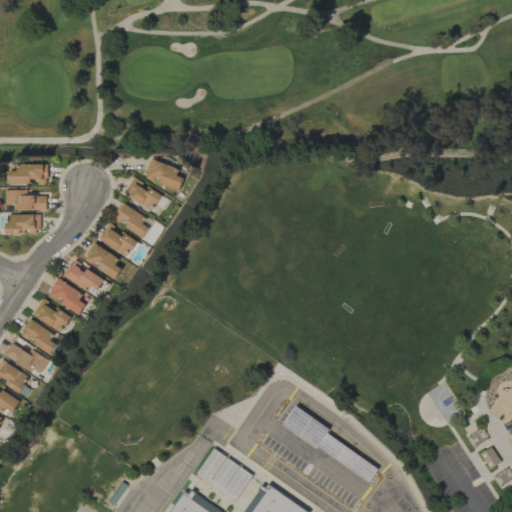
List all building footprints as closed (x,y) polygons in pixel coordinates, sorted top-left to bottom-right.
[(179,190),(184,179),(177,177),(180,170),(151,159),(144,177),(179,190)] [(47,164),(17,164),(17,171),(9,171),(9,184),(36,184),(47,184),(47,164)] [(124,194),(151,211),(161,195),(150,189),(133,179),(124,194)] [(11,210),(46,211),(47,196),(26,196),(26,190),(6,190),(5,207),(11,207),(11,210)] [(143,238),(153,223),(122,204),(112,218),(143,238)] [(39,215),(6,214),(6,234),(25,234),(25,233),(39,234),(39,215)] [(127,258),(136,243),(108,225),(98,240),(127,258)] [(84,258),(115,280),(125,266),(95,243),(84,258)] [(98,290),(105,280),(75,259),(63,275),(87,292),(91,286),(98,290)] [(48,298),(82,314),(90,295),(57,279),(48,298)] [(72,317),(60,309),(58,312),(42,301),(33,315),(61,334),(72,317)] [(54,332),(29,319),(20,336),(53,353),(58,344),(50,340),(54,332)] [(4,355),(40,377),(50,360),(31,349),(28,353),(12,343),(4,355)] [(30,378),(3,359),(0,363),(0,380),(19,393),(30,378)] [(14,413),(21,400),(0,389),(0,409),(5,412),(7,409),(14,413)] [(309,511),(263,482),(243,511),(222,511),(185,488),(170,511),(309,511)]
